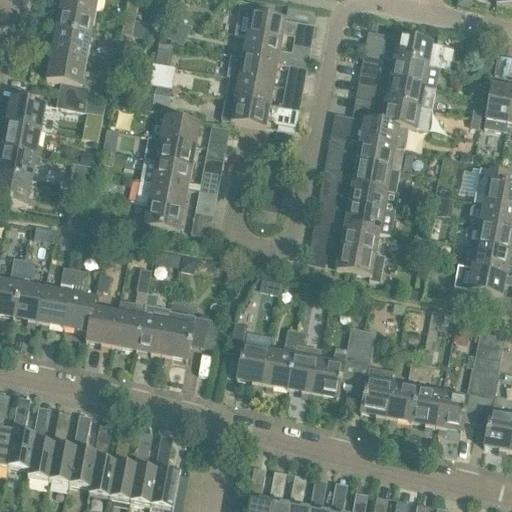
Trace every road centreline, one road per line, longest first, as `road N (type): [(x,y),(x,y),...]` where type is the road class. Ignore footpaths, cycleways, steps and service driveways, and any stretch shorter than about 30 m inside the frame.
road 1 (residential): [(0,372),(511,495)]
road 2 (residential): [(312,155),(266,150),(242,167),(234,218),(251,247),(273,252),(295,228)]
road 3 (residential): [(312,155),(343,8)]
